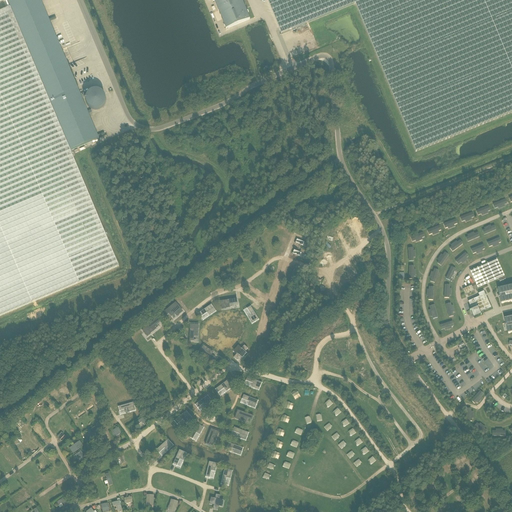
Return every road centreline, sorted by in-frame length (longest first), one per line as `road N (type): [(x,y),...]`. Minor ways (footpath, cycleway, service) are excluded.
road 1 (unclassified): [(416,375),(387,321),(386,243),(340,158),(327,57),(146,129),(126,113),(78,0)]
road 2 (track): [(511,148),(414,188),(402,183),(366,130),(337,139)]
road 3 (track): [(511,500),(416,375)]
road 4 (track): [(373,215),(511,159)]
